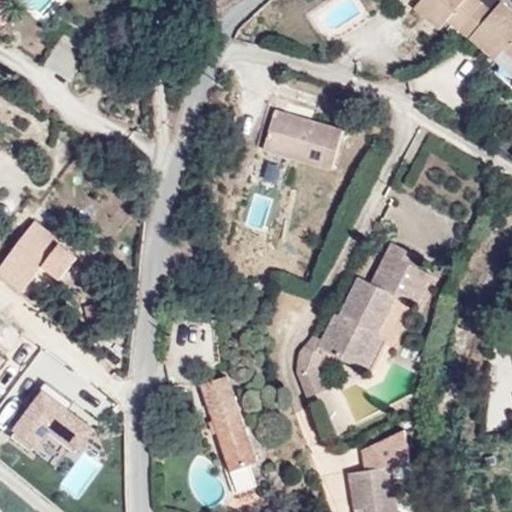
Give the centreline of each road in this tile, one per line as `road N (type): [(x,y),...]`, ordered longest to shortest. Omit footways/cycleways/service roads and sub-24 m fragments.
road 1 (unknown): [(409,112),(289,356),(344,511)]
road 2 (unclassified): [(215,54),(272,57),(343,78),(511,171)]
road 3 (residential): [(162,209),(143,401),(143,511)]
road 4 (unclassified): [(129,0),(147,28),(162,209)]
road 5 (residential): [(215,54),(162,209)]
